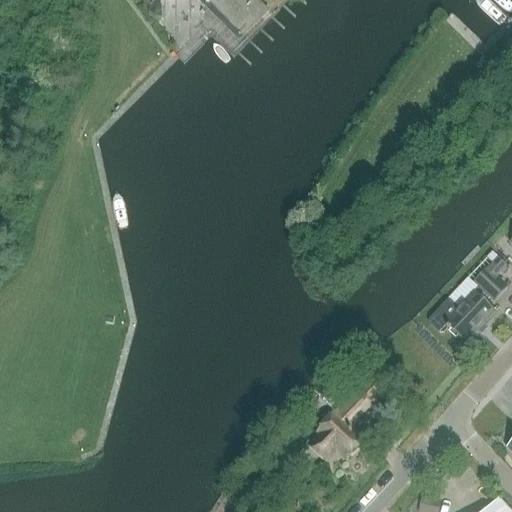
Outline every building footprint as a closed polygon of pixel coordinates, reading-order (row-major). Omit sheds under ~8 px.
[(208,0),(238,29),(243,34),(267,10),(256,0),(208,0)] [(149,6),(149,18),(161,18),(161,6),(149,6)] [(436,315),(435,314),(435,315),(435,316),(430,321),(430,326),(439,334),(443,334),(447,330),(449,332),(451,331),(466,344),(495,313),(485,303),(489,299),(494,303),(508,288),(497,278),(507,268),(498,260),(474,284),(479,288),(474,293),(473,292),(456,309),(450,303),(447,303),(436,315)] [(375,376),(359,393),(372,404),(387,387),(375,376)] [(345,460),(361,443),(346,429),(354,421),(342,409),(319,433),(307,446),(327,465),(338,453),(345,460)] [(511,511),(501,500),(486,511),(511,511)]
